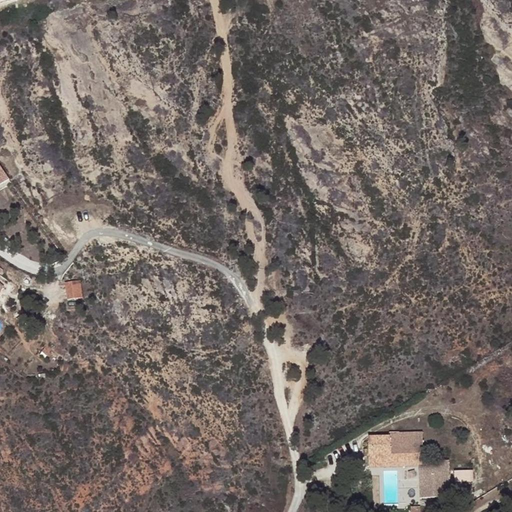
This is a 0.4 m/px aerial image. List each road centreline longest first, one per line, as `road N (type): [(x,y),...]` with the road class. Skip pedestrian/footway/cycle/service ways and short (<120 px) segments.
road 1 (residential): [(292,511),(299,473),(275,359),(234,277),(106,230),(81,241),(56,278)]
road 2 (track): [(221,0),(233,181),(256,223),(257,319)]
